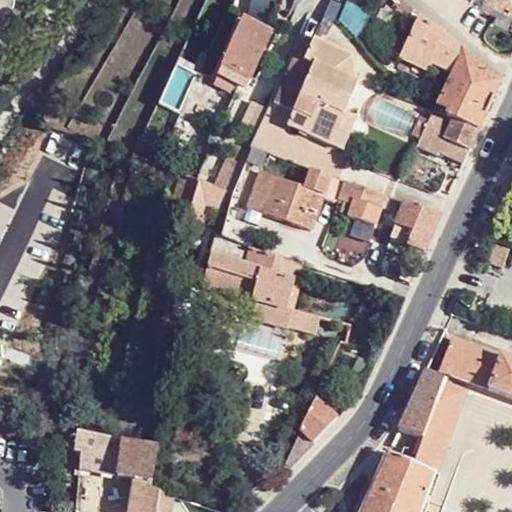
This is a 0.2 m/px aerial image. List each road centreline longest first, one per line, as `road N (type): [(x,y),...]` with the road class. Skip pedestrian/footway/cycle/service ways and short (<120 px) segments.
road 1 (secondary): [(511,112),(376,404),(288,502)]
road 2 (residential): [(511,82),(401,0)]
